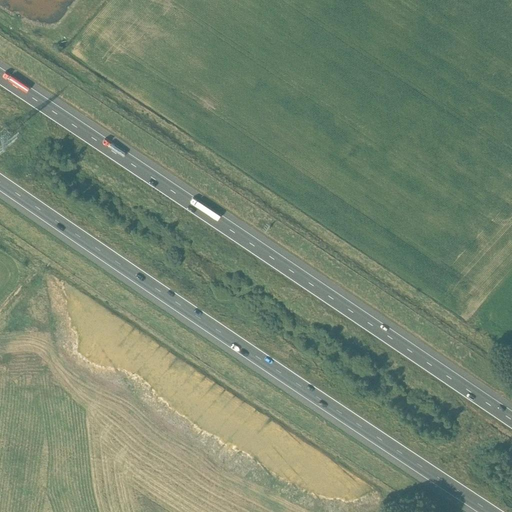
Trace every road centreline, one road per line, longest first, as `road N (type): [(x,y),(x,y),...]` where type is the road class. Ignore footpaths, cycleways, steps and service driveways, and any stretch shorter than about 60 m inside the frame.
road 1 (motorway): [(511,420),(0,77)]
road 2 (motorway): [(0,185),(485,511)]
